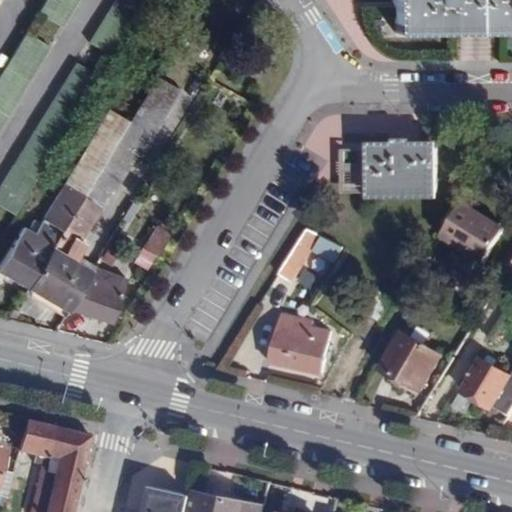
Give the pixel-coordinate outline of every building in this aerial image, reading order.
[(45,0),(38,12),(60,26),(76,0),(45,0)] [(114,0),(89,42),(111,57),(136,15),(145,0),(114,0)] [(511,0),(394,0),(395,31),(511,30),(511,0)] [(25,32),(0,73),(0,123),(47,46),(25,32)] [(0,186),(0,206),(14,215),(98,77),(76,63),(0,186)] [(154,76),(141,97),(164,112),(178,90),(154,76)] [(141,97),(126,122),(150,137),(164,112),(141,97)] [(64,185),(82,195),(100,165),(115,141),(126,122),(108,112),(64,185)] [(150,137),(126,122),(115,141),(135,153),(138,155),(150,137)] [(115,141),(100,165),(121,178),(135,153),(115,141)] [(366,151),(366,155),(366,190),(367,198),(419,196),(419,202),(436,201),(435,150),(418,150),(417,160),(408,160),(408,144),(408,142),(392,142),(392,145),(392,150),(366,151)] [(418,150),(435,150),(435,144),(408,144),(408,160),(417,160),(418,150)] [(366,190),(366,155),(341,156),(342,190),(366,190)] [(82,195),(26,287),(39,294),(51,301),(66,310),(68,307),(92,268),(93,266),(81,258),(66,250),(73,238),(80,241),(100,207),(103,209),(121,178),(100,165),(82,195)] [(0,262),(0,271),(26,287),(82,195),(64,185),(34,235),(21,227),(0,262)] [(463,197),(435,245),(449,254),(449,256),(477,270),(506,223),(463,197)] [(152,274),(176,234),(154,222),(131,262),(152,274)] [(308,228),(280,274),(291,281),(312,248),(332,261),(340,248),(308,228)] [(122,244),(111,237),(98,258),(108,265),(122,244)] [(87,247),(80,241),(73,238),(66,250),(81,258),(87,247)] [(92,268),(68,307),(110,322),(124,279),(92,268)] [(51,301),(39,294),(35,300),(47,306),(51,301)] [(374,327),(386,308),(369,298),(357,316),(374,327)] [(319,374),(328,332),(310,328),(311,321),(280,316),(271,364),(319,374)] [(419,392),(439,357),(402,333),(380,368),(419,392)] [(70,511),(89,436),(27,418),(18,450),(34,455),(33,462),(56,468),(44,511),(70,511)] [(145,511),(186,511),(190,496),(151,487),(145,511)] [(186,511),(197,511),(202,492),(192,489),(190,496),(186,511)] [(264,511),(265,507),(202,492),(197,511),(264,511)]
